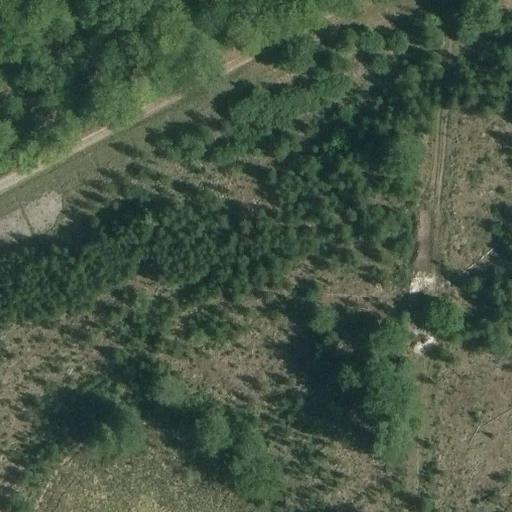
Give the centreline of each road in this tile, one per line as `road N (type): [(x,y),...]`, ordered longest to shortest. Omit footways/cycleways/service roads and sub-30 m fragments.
road 1 (track): [(412,0),(374,511)]
road 2 (track): [(0,177),(331,0)]
